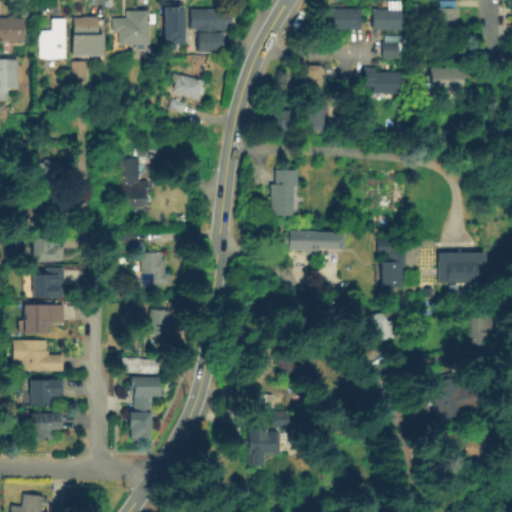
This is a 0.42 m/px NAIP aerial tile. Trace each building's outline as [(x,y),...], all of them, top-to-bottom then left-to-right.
[(460,23),(460,34),(456,33),(456,36),(436,35),(436,7),(438,7),(438,0),(454,0),(454,7),(457,7),(457,23),(460,23)] [(161,1),(172,1),(172,6),(180,6),(180,42),(170,43),(170,37),(161,37),(161,1)] [(230,7),(230,21),(225,21),(226,27),(221,27),(221,47),(197,47),(197,27),(189,27),(189,7),(230,7)] [(328,27),(328,7),(358,7),(358,27),(328,27)] [(147,9),(147,43),(117,43),(117,30),(111,30),(111,17),(124,17),(124,9),(147,9)] [(370,26),(370,9),(401,9),(401,26),(370,26)] [(13,14),(13,17),(21,17),(21,40),(0,40),(0,16),(6,16),(6,14),(13,14)] [(93,15),(94,34),(98,34),(98,54),(68,55),(68,34),(70,34),(69,17),(79,16),(79,15),(93,15)] [(64,56),(39,57),(38,30),(51,30),(51,18),(63,18),(64,56)] [(401,60),(381,63),(381,43),(384,43),(383,35),(400,35),(401,60)] [(16,65),(16,69),(16,90),(6,90),(6,101),(0,101),(0,59),(16,59),(16,65)] [(69,81),(70,62),(85,62),(85,81),(69,81)] [(320,66),(320,94),(300,94),(300,65),(320,66)] [(400,74),(400,100),(381,100),(381,95),(371,94),(370,89),(363,89),(363,68),(375,69),(374,73),(400,74)] [(459,70),(459,93),(429,93),(429,71),(459,70)] [(203,89),(201,96),(197,95),(196,101),(170,93),(174,82),(170,81),(172,73),(202,82),(200,88),(203,89)] [(321,100),(321,130),(301,130),(301,100),(321,100)] [(293,112),(293,132),(274,132),(274,112),(293,112)] [(136,155),(139,155),(139,178),(148,177),(148,190),(144,190),(144,203),(121,203),(120,155),(136,155)] [(48,157),(48,159),(62,160),(61,182),(56,182),(56,185),(51,185),(51,181),(27,180),(28,159),(43,159),(43,156),(48,157)] [(293,183),(292,213),(269,212),(269,180),(274,180),(274,166),(297,166),(296,183),(293,183)] [(15,195),(54,195),(54,201),(62,201),(62,216),(15,216),(15,195)] [(136,227),(135,240),(118,239),(118,227),(136,227)] [(63,257),(32,259),(31,228),(63,229),(63,257)] [(286,231),(286,250),(303,250),(302,253),(309,253),(309,251),(316,251),(316,248),(342,249),(343,233),(286,231)] [(403,236),(403,262),(400,262),(400,284),(378,284),(378,258),(383,258),(383,249),(375,250),(374,236),(403,236)] [(483,246),(487,278),(436,277),(435,248),(483,246)] [(164,255),(163,270),(169,270),(168,283),(142,282),(142,270),(134,270),(135,258),(140,258),(140,248),(161,249),(160,255),(164,255)] [(62,282),(62,294),(47,294),(40,293),(32,295),(30,271),(37,270),(44,269),(44,267),(63,265),(63,282),(62,282)] [(61,303),(61,321),(49,321),(48,324),(46,324),(46,331),(22,331),(22,303),(61,303)] [(170,316),(167,333),(144,329),(149,304),(168,308),(167,316),(170,316)] [(489,307),(490,342),(461,341),(460,305),(474,305),(489,307)] [(382,307),(383,316),(391,315),(393,333),(369,336),(366,309),(382,307)] [(61,353),(60,369),(16,368),(17,360),(11,360),(12,338),(45,338),(44,348),(47,348),(47,353),(61,353)] [(307,355),(306,369),(290,369),(290,378),(281,379),(281,371),(275,371),(275,347),(293,347),(293,355),(307,355)] [(118,371),(154,371),(154,357),(118,357),(118,371)] [(454,372),(457,383),(469,380),(473,399),(461,402),(463,408),(434,416),(427,390),(430,389),(427,379),(454,372)] [(63,377),(62,393),(51,393),(51,404),(30,405),(28,398),(28,377),(63,377)] [(129,377),(159,377),(159,395),(152,395),(152,429),(149,429),(149,436),(129,436),(129,426),(127,426),(127,411),(133,411),(134,387),(129,387),(129,377)] [(272,393),(271,405),(252,405),(252,393),(272,393)] [(285,406),(286,425),(267,424),(268,406),(285,406)] [(50,438),(30,439),(27,412),(63,411),(63,427),(51,427),(50,438)] [(361,412),(361,435),(341,435),(341,429),(331,429),(331,418),(351,419),(351,412),(361,412)] [(276,427),(276,448),(260,448),(259,460),(244,460),(244,448),(243,448),(243,441),(241,441),(241,435),(243,435),(243,428),(244,428),(245,419),(262,419),(262,427),(276,427)] [(479,430),(478,459),(438,457),(438,439),(444,440),(444,429),(479,430)] [(43,494),(42,496),(47,496),(46,506),(41,506),(41,511),(43,511),(8,511),(10,505),(21,505),(23,492),(43,494)] [(209,511),(183,511),(183,502),(209,502),(209,511)] [(233,503),(232,510),(220,510),(221,502),(233,503)]
